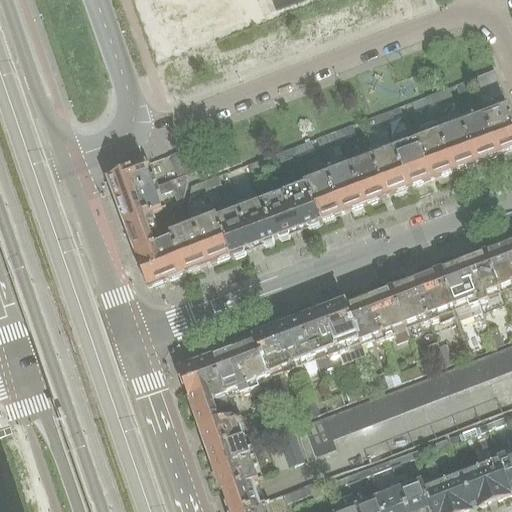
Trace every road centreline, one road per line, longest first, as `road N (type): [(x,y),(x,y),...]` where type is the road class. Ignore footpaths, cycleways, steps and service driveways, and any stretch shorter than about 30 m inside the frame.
road 1 (secondary): [(150,511),(0,73)]
road 2 (residential): [(511,201),(127,341)]
road 3 (secondary): [(0,194),(108,511)]
road 4 (residential): [(173,103),(215,105),(488,4)]
road 5 (tertiary): [(127,341),(63,160)]
road 6 (tertiary): [(186,511),(127,341)]
road 7 (secondary): [(20,375),(38,402),(78,511)]
road 8 (unknown): [(142,0),(156,26),(249,0)]
